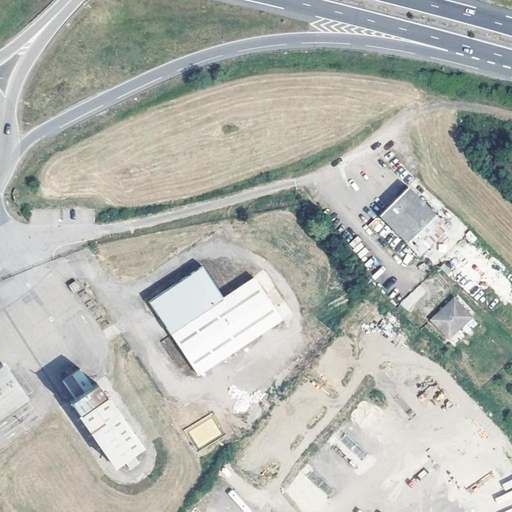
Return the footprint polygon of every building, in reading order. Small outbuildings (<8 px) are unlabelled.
[(435,245),(452,230),(415,190),(386,217),(411,244),(424,233),(435,245)] [(376,218),(368,226),(376,233),(384,225),(376,218)] [(471,244),(477,239),(470,230),(464,235),(471,244)] [(225,295),(204,264),(150,301),(199,374),(282,317),(254,276),(225,295)] [(376,280),(385,270),(381,266),(372,276),(376,280)] [(74,280),(68,285),(73,292),(79,288),(74,280)] [(407,310),(428,293),(421,285),(400,302),(407,310)] [(475,318),(458,300),(435,323),(453,340),(475,318)] [(0,362),(0,377),(10,370),(3,360),(0,362)] [(74,396),(91,384),(80,367),(62,379),(74,396)] [(10,370),(0,377),(0,417),(29,398),(10,370)] [(141,447),(96,381),(91,384),(74,396),(70,399),(115,465),(141,447)] [(189,432),(198,447),(221,434),(211,417),(200,424),(200,425),(189,432)] [(129,469),(139,463),(136,458),(126,464),(129,469)] [(504,489),(511,486),(511,479),(502,483),(504,489)] [(501,482),(474,496),(477,502),(504,488),(501,482)]
